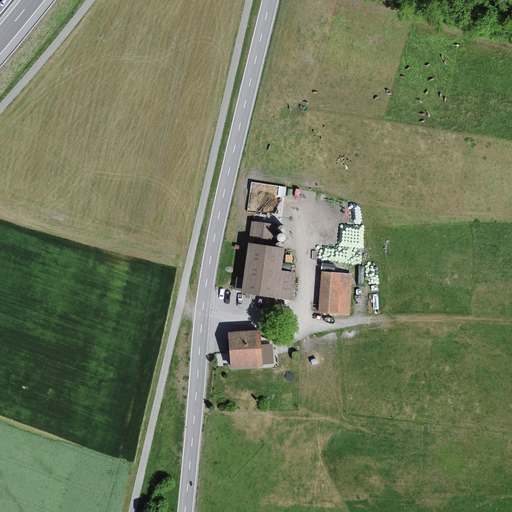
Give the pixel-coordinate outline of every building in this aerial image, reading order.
[(249,206),(256,207),(257,198),(267,199),(269,183),(252,181),(249,206)] [(251,222),(251,239),(273,239),(273,222),(251,222)] [(285,250),(247,245),(240,291),(293,299),(297,275),(282,273),(285,250)] [(353,274),(322,272),(318,312),(349,314),(353,274)] [(259,332),(226,335),(229,368),(262,365),(259,332)]
